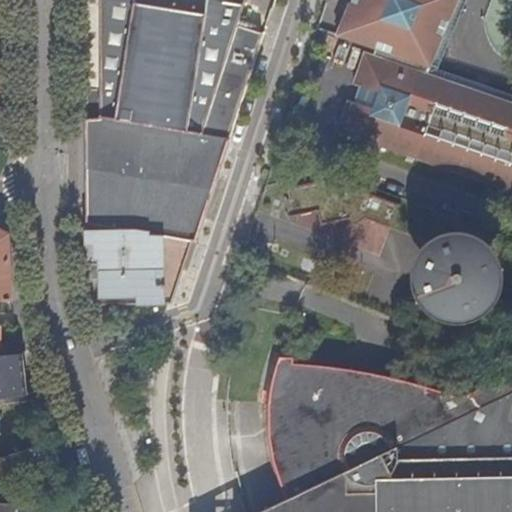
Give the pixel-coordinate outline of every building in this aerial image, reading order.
[(190,271),(233,139),(227,137),(260,34),(247,31),(242,28),(241,27),(239,27),(247,0),(85,0),(86,184),(87,243),(97,306),(174,304),(185,270),(190,271)] [(353,102),(347,100),(336,130),(511,190),(511,106),(471,92),(473,85),(436,73),(427,70),(456,0),(347,0),(346,5),(344,4),(341,12),(345,14),(335,38),(375,52),(373,58),(363,54),(352,84),(359,86),(353,102)] [(456,0),(427,70),(436,73),(466,0),(456,0)] [(471,92),(511,106),(511,98),(473,85),(471,92)] [(312,232),(368,247),(380,204),(293,180),(287,204),(318,213),(312,232)] [(0,301),(11,302),(7,234),(0,230),(0,301)] [(425,282),(431,295),(431,296),(444,305),(459,308),(475,302),(485,289),(487,274),(480,257),(467,248),(452,247),(438,252),(428,264),(425,279),(425,282)] [(511,511),(511,377),(463,401),(388,379),(331,369),(294,366),(295,355),(276,353),(270,372),(264,399),(263,417),(264,432),(269,457),(275,476),(280,490),(286,501),(292,511),(511,511)] [(0,399),(27,396),(23,354),(0,356),(0,399)] [(37,469),(61,461),(55,443),(0,457),(0,474),(14,470),(16,475),(37,469)] [(0,491),(4,492),(42,482),(37,469),(16,475),(14,470),(0,474),(0,491)] [(292,511),(286,501),(264,511),(292,511)]
